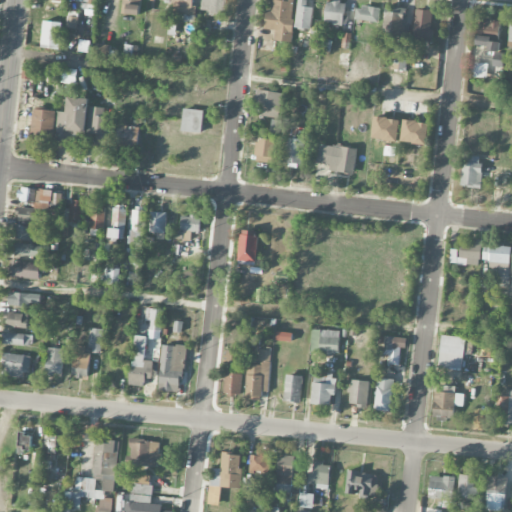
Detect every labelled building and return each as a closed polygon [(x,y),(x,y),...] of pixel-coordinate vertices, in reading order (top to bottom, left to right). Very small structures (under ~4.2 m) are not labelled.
[(122,0),(121,13),(138,16),(141,0),(122,0)] [(173,0),(172,14),(192,15),(192,0),(173,0)] [(201,0),(201,12),(224,14),(225,0),(201,0)] [(274,40),(290,42),(294,0),(272,0),(271,11),(267,10),(265,29),(275,30),(274,40)] [(306,0),(296,0),(296,28),(312,29),(312,7),(307,7),(306,0)] [(326,0),(326,24),(344,25),(344,0),(326,0)] [(380,8),(356,6),(355,20),(378,22),(380,8)] [(384,36),(403,36),(404,8),(385,7),(384,36)] [(414,41),(432,41),(433,10),(415,9),(414,41)] [(67,27),(76,28),(76,17),(67,17),(67,27)] [(500,19),(479,18),(479,34),(499,35),(500,19)] [(61,48),(62,22),(43,21),(42,47),(61,48)] [(500,39),(477,37),(476,45),(487,46),(487,50),(500,51),(500,39)] [(394,69),(405,71),(408,48),(397,47),(394,69)] [(490,66),(503,67),(505,53),(491,51),(490,66)] [(470,77),(487,78),(488,63),(471,63),(470,77)] [(21,79),(30,80),(31,68),(22,67),(21,79)] [(78,70),(62,68),(60,82),(75,84),(78,70)] [(262,105),(260,115),(277,118),(282,93),(258,89),(255,103),(262,105)] [(88,99),(68,97),(66,112),(57,112),(55,141),(69,142),(70,137),(85,139),(88,99)] [(110,108),(88,107),(87,133),(95,134),(95,144),(108,145),(110,108)] [(31,138),(53,139),(55,110),(32,109),(31,138)] [(204,110),(183,109),(182,131),(202,133),(204,110)] [(398,141),(399,119),(374,118),(373,140),(398,141)] [(427,144),(429,122),(403,121),(402,143),(427,144)] [(138,128),(127,127),(127,125),(117,125),(116,148),(138,149),(138,128)] [(254,161),(272,163),(274,139),(257,138),(254,161)] [(286,165),(302,166),(304,140),(288,138),(286,165)] [(318,164),(337,165),(336,173),(355,174),(356,148),(319,146),(318,164)] [(461,187),(480,188),(482,157),(463,155),(461,187)] [(20,188),(19,202),(60,206),(61,192),(20,188)] [(81,221),(82,200),(70,200),(70,221),(81,221)] [(91,229),(105,229),(105,207),(91,206),(91,229)] [(42,211),(19,207),(16,220),(40,224),(42,211)] [(125,239),(126,209),(112,208),(111,239),(125,239)] [(130,244),(143,244),(144,208),(131,208),(130,244)] [(166,212),(151,212),(150,233),(165,233),(166,212)] [(201,217),(183,216),(182,240),(193,241),(193,232),(200,232),(201,217)] [(15,239),(36,240),(37,227),(15,226),(15,239)] [(258,231),(240,230),(239,261),(257,262),(258,231)] [(481,239),(473,239),(473,243),(460,242),(459,264),(480,265),(481,239)] [(50,245),(15,243),(15,255),(49,257),(50,245)] [(489,267),(509,269),(511,247),(484,244),(483,259),(490,260),(489,267)] [(40,279),(40,262),(10,261),(9,278),(40,279)] [(101,267),(100,284),(119,285),(120,267),(101,267)] [(41,293),(9,292),(9,305),(41,307),(41,293)] [(163,309),(146,309),(146,321),(150,321),(149,338),(162,339),(163,309)] [(28,314),(9,313),(8,327),(27,328),(28,314)] [(262,322),(253,322),(254,337),(262,337),(262,322)] [(103,329),(90,328),(89,353),(101,353),(103,329)] [(311,353),(339,354),(339,331),(312,330),(311,353)] [(276,341),(292,342),(292,332),(277,332),(276,341)] [(3,344),(33,346),(33,334),(3,333),(3,344)] [(130,386),(149,387),(151,361),(144,360),(146,336),(133,335),(130,386)] [(399,365),(400,348),(405,348),(406,337),(385,336),(384,355),(388,355),(387,365),(399,365)] [(464,337),(440,336),(439,368),(463,369),(464,337)] [(91,353),(84,353),(85,346),(75,344),(71,376),(87,378),(91,353)] [(163,344),(158,390),(181,392),(185,346),(163,344)] [(45,374),(62,376),(64,349),(48,348),(45,374)] [(247,365),(246,400),(262,400),(262,391),(269,392),(271,350),(259,350),(259,365),(247,365)] [(30,356),(5,353),(1,374),(26,378),(30,356)] [(241,394),(242,374),(225,373),(224,394),(241,394)] [(335,374),(313,374),(312,404),(331,405),(331,396),(335,396),(335,374)] [(302,403),(302,375),(286,375),(285,402),(302,403)] [(391,411),(393,379),(376,378),(375,410),(391,411)] [(369,381),(350,380),(349,404),(368,405),(369,381)] [(455,419),(456,386),(435,385),(434,418),(455,419)] [(511,396),(496,396),(495,424),(511,424),(511,396)] [(18,451),(32,451),(32,434),(18,434),(18,451)] [(56,454),(57,436),(45,435),(44,453),(56,454)] [(119,441),(108,440),(108,444),(95,443),(92,478),(75,477),(74,492),(65,492),(64,506),(80,507),(81,497),(100,499),(99,511),(111,511),(113,495),(115,495),(119,441)] [(158,467),(159,441),(131,440),(130,466),(158,467)] [(209,505),(220,505),(221,487),(241,488),(242,454),(222,454),(221,469),(210,468),(209,505)] [(250,473),(269,474),(269,455),(250,455),(250,473)] [(295,458),(279,455),(275,488),(290,490),(295,458)] [(331,463),(314,462),(311,486),(328,488),(331,463)] [(374,484),(374,473),(347,472),(346,494),(358,494),(358,495),(378,496),(378,484),(374,484)] [(161,511),(162,505),(151,504),(152,475),(137,474),(136,484),(131,484),(130,501),(125,501),(124,511),(161,511)] [(474,500),(478,476),(461,474),(457,497),(474,500)] [(443,499),(443,507),(453,508),(455,477),(430,476),(429,499),(443,499)] [(506,511),(507,477),(487,476),(486,511),(506,511)] [(243,495),(253,495),(254,478),(243,478),(243,495)] [(313,509),(314,494),(300,493),(298,508),(313,509)]
